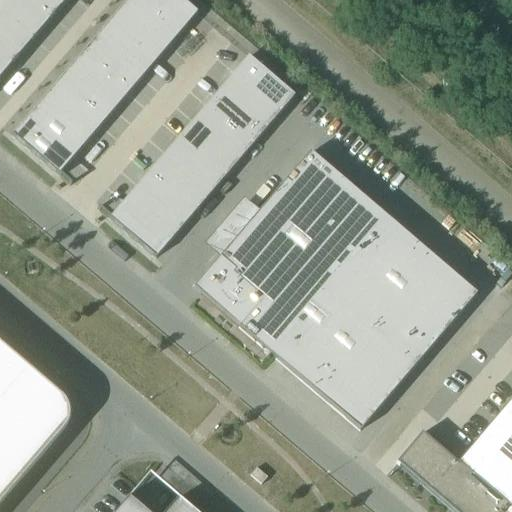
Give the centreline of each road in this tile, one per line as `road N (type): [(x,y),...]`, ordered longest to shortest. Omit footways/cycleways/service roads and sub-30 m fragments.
road 1 (unclassified): [(391,511),(0,178)]
road 2 (unclassified): [(511,220),(253,0)]
road 3 (unclassified): [(0,298),(248,511)]
road 4 (unknown): [(359,484),(511,301)]
